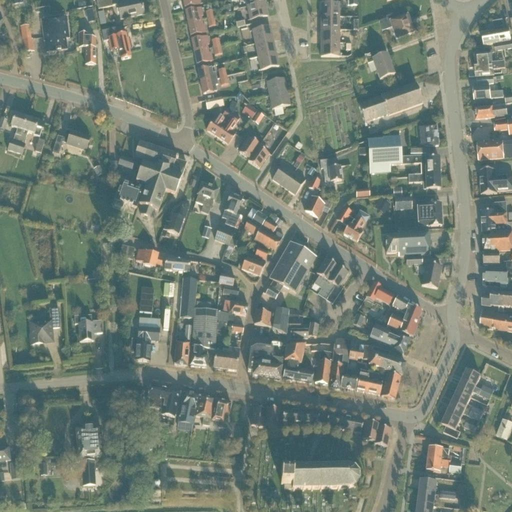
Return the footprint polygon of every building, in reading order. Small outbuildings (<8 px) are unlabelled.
[(98,12),(112,8),(109,0),(106,0),(96,2),(98,12)] [(181,0),(184,10),(195,7),(200,6),(198,0),(181,0)] [(244,0),(246,9),(264,5),(263,0),(244,0)] [(120,21),(143,16),(140,1),(117,6),(120,21)] [(264,5),(246,9),(249,22),(267,18),(264,5)] [(320,18),(339,18),(339,12),(339,6),(339,5),(320,5),(320,18)] [(187,26),(201,23),(200,18),(203,18),(201,10),(196,11),(185,13),(187,26)] [(207,21),(214,20),(212,12),(205,14),(207,21)] [(395,20),(394,16),(385,19),(386,21),(379,24),(382,33),(391,30),(395,42),(414,35),(407,16),(395,20)] [(320,32),(339,32),(339,18),(320,18),(320,32)] [(49,54),(67,52),(65,41),(68,40),(66,19),(42,22),(46,54),(49,54)] [(241,19),(235,21),(236,29),(243,28),(241,19)] [(214,20),(207,21),(208,29),(216,27),(214,20)] [(494,33),(482,35),(484,47),(510,42),(508,30),(504,31),(502,21),(492,23),(494,33)] [(201,23),(187,26),(190,38),(201,35),(206,34),(204,26),(202,27),(201,23)] [(254,46),(272,42),(270,29),(252,33),(254,46)] [(103,39),(117,37),(116,30),(102,32),(103,39)] [(339,45),(339,32),(320,32),(320,45),(339,45)] [(31,41),(30,35),(21,36),(23,54),(33,53),(32,41),(31,41)] [(95,67),(95,57),(95,55),(95,54),(95,50),(95,40),(87,40),(87,35),(79,36),(79,50),(85,50),(85,67),(95,67)] [(193,54),(207,51),(206,47),(209,46),(207,39),(202,40),(202,39),(191,42),(193,54)] [(131,59),(129,51),(130,50),(128,40),(111,44),(113,52),(118,51),(120,62),(131,59)] [(213,50),(220,48),(218,40),(211,42),(213,50)] [(257,59),(275,55),(272,42),(254,46),(257,59)] [(495,53),(511,50),(511,43),(494,47),(495,53)] [(338,59),(339,45),(320,45),(320,58),(338,59)] [(220,48),(213,50),(214,57),(221,56),(220,48)] [(207,51),(193,54),(196,66),(207,64),(212,63),(210,55),(208,55),(207,51)] [(378,60),(376,54),(364,58),(367,66),(373,64),(379,82),(394,77),(386,57),(378,60)] [(275,55),(257,59),(260,72),(278,68),(275,55)] [(492,64),(491,55),(474,56),(475,66),(475,67),(476,79),(494,77),(493,71),(505,70),(504,63),(492,64)] [(200,84),(216,80),(215,74),(213,75),(211,69),(197,72),(200,84)] [(219,80),(226,78),(225,70),(217,72),(219,80)] [(226,78),(219,80),(221,87),(228,86),(226,78)] [(493,85),(493,79),(476,80),(477,87),(493,85)] [(216,80),(200,84),(203,96),(216,93),(215,87),(218,87),(216,80)] [(269,98),(287,94),(284,81),(266,84),(269,98)] [(250,85),(252,91),(260,89),(259,83),(250,85)] [(387,118),(422,106),(415,85),(380,98),(381,99),(358,107),(364,125),(387,117),(387,118)] [(490,94),(489,89),(473,90),(474,102),(503,99),(503,92),(490,94)] [(287,94),(269,98),(272,111),(282,109),(290,108),(287,94)] [(207,112),(223,108),(221,98),(204,102),(207,112)] [(233,103),(229,112),(233,114),(238,105),(233,103)] [(251,121),(257,112),(247,105),(241,114),(251,121)] [(476,122),(494,120),(494,119),(507,118),(506,106),(493,107),(493,109),(475,111),(475,113),(474,114),(475,118),(476,120),(476,122)] [(217,140),(233,116),(226,112),(221,119),(217,117),(206,133),(217,140)] [(258,127),(263,118),(258,114),(252,123),(258,127)] [(15,155),(26,120),(14,116),(10,129),(17,131),(15,136),(14,136),(12,143),(10,142),(7,152),(15,155)] [(233,116),(217,140),(227,147),(235,136),(230,133),(239,120),(233,116)] [(26,120),(15,155),(21,157),(24,147),(24,146),(26,140),(25,140),(27,134),(34,136),(33,138),(39,140),(44,126),(38,124),(38,123),(26,120)] [(511,136),(511,122),(508,123),(508,124),(494,126),(495,133),(509,132),(509,137),(511,136)] [(418,150),(438,148),(436,128),(419,129),(421,146),(418,146),(418,150)] [(85,153),(90,140),(70,134),(68,141),(57,138),(52,155),(58,157),(62,144),(67,146),(66,147),(85,153)] [(438,160),(421,161),(421,158),(401,159),(399,139),(367,141),(370,176),(390,175),(389,167),(420,166),(421,177),(439,177),(438,160)] [(249,161),(258,149),(259,147),(249,140),(239,155),(249,161)] [(40,156),(44,143),(38,142),(34,154),(40,156)] [(511,144),(493,145),(493,143),(485,144),(485,146),(478,146),(479,163),(511,161),(511,144)] [(186,165),(177,162),(177,161),(176,160),(177,157),(139,144),(134,159),(143,162),(142,164),(136,182),(146,186),(139,207),(143,208),(140,217),(150,221),(153,212),(158,213),(165,193),(175,196),(186,165)] [(258,149),(249,161),(247,164),(258,171),(268,156),(258,149)] [(292,166),(295,160),(289,156),(286,161),(292,166)] [(137,171),(139,164),(120,158),(117,167),(131,172),(132,169),(137,171)] [(335,169),(334,161),(319,163),(320,172),(323,171),(324,185),(341,183),(339,169),(335,169)] [(283,190),(294,174),(282,166),(272,182),(283,190)] [(97,179),(103,176),(99,168),(93,171),(97,179)] [(311,179),(315,173),(311,170),(307,176),(311,179)] [(511,178),(496,179),(496,177),(496,172),(479,173),(480,196),(497,195),(497,194),(511,193),(511,178)] [(294,174),(283,190),(295,198),(305,182),(294,174)] [(421,177),(408,177),(408,185),(422,185),(422,183),(425,183),(425,192),(436,191),(440,191),(439,177),(421,177)] [(320,184),(313,180),(308,190),(315,194),(320,184)] [(138,192),(140,186),(132,183),(130,187),(121,184),(115,203),(116,203),(114,207),(121,210),(123,205),(136,210),(142,194),(138,192)] [(214,203),(218,192),(201,185),(197,197),(198,197),(195,205),(202,208),(200,214),(207,217),(213,203),(214,203)] [(401,198),(401,190),(393,190),(393,199),(401,198)] [(234,230),(239,219),(235,217),(242,201),(230,197),(224,213),(221,220),(226,222),(225,227),(234,230)] [(320,205),(315,201),(311,199),(304,213),(317,221),(323,209),(329,211),(333,203),(332,203),(322,204),(321,203),(320,205)] [(403,212),(403,208),(411,208),(411,199),(394,200),(394,213),(403,212)] [(387,210),(390,206),(383,202),(380,206),(387,210)] [(511,224),(507,225),(506,204),(494,205),(495,213),(481,214),(482,235),(496,234),(496,233),(511,232),(511,224)] [(184,222),(186,214),(189,207),(182,205),(177,219),(172,217),(170,225),(167,233),(178,237),(183,221),(184,222)] [(416,208),(417,228),(428,228),(441,228),(440,206),(426,206),(427,207),(416,208)] [(354,222),(348,219),(351,215),(344,210),(337,223),(347,229),(342,237),(356,245),(362,235),(360,234),(369,219),(359,213),(354,222)] [(261,229),(267,219),(257,213),(251,223),(261,229)] [(271,217),(268,223),(276,228),(279,222),(271,217)] [(267,222),(262,230),(272,236),(277,228),(276,228),(268,223),(267,222)] [(270,235),(248,223),(243,231),(256,239),(254,242),(274,254),(283,238),(277,234),(275,238),(270,235)] [(208,241),(211,231),(204,229),(201,239),(208,241)] [(228,248),(233,236),(219,230),(214,242),(228,248)] [(429,256),(428,232),(396,234),(387,234),(387,237),(384,237),(385,256),(397,255),(398,258),(429,256)] [(483,255),(511,253),(511,233),(496,235),(496,236),(482,236),(483,255)] [(299,250),(290,244),(269,280),(273,283),(265,296),(275,302),(282,288),(295,295),(316,259),(306,254),(305,248),(299,250)] [(132,262),(134,250),(121,247),(119,259),(132,262)] [(264,262),(267,255),(258,250),(254,257),(252,262),(246,260),(241,272),(259,279),(265,265),(261,263),(262,261),(264,262)] [(159,271),(162,261),(157,260),(158,257),(137,252),(135,263),(143,265),(143,267),(159,271)] [(484,268),(500,268),(500,256),(483,256),(484,268)] [(188,275),(189,264),(174,263),(174,261),(165,260),(164,272),(188,275)] [(321,291),(337,268),(326,261),(316,276),(319,278),(313,286),(321,291)] [(437,291),(441,269),(425,266),(421,288),(437,291)] [(321,291),(317,297),(326,303),(335,289),(337,291),(347,275),(337,268),(321,291)] [(511,270),(506,271),(506,274),(484,274),(483,288),(510,291),(511,281),(511,270)] [(89,284),(102,283),(101,271),(88,272),(89,284)] [(232,289),(235,278),(220,275),(218,286),(232,289)] [(196,282),(183,281),(180,311),(180,319),(193,320),(194,311),(196,282)] [(388,307),(393,298),(380,290),(380,289),(374,285),(366,299),(373,303),(374,300),(388,307)] [(222,296),(237,299),(238,291),(224,288),(222,296)] [(511,310),(511,295),(491,294),(491,299),(483,299),(482,308),(490,309),(490,308),(499,309),(499,314),(503,314),(504,309),(511,310)] [(306,302),(297,299),(294,309),(303,312),(306,302)] [(410,339),(418,320),(421,312),(415,310),(415,309),(407,305),(397,299),(392,308),(406,316),(402,324),(391,319),(387,329),(410,339)] [(216,323),(217,314),(217,313),(209,313),(210,305),(196,304),(195,312),(194,312),(193,320),(193,328),(192,346),(189,368),(206,370),(208,358),(206,358),(207,351),(215,352),(216,328),(216,323)] [(245,318),(247,307),(231,304),(229,315),(245,318)] [(30,347),(45,346),(44,344),(52,344),(51,331),(60,330),(58,310),(49,311),(50,324),(30,325),(31,338),(30,338),(30,347)] [(269,329),(272,315),(256,312),(254,327),(269,329)] [(285,338),(287,318),(287,314),(275,312),(271,331),(285,338)] [(503,322),(503,317),(482,313),(480,329),(492,331),(494,321),(503,322)] [(216,323),(216,328),(225,329),(226,322),(233,323),(234,318),(227,316),(228,316),(217,314),(216,323)] [(91,323),(91,317),(74,318),(74,327),(78,327),(79,344),(93,343),(92,336),(96,336),(102,336),(101,323),(91,323)] [(363,320),(357,318),(356,317),(351,327),(359,330),(364,321),(363,320)] [(511,318),(503,317),(503,322),(494,321),(492,331),(506,334),(507,323),(511,323),(511,318)] [(307,339),(308,332),(299,333),(299,325),(297,325),(298,318),(287,318),(285,338),(290,338),(290,341),(307,341),(307,339)] [(308,332),(307,339),(316,340),(318,328),(309,326),(308,332)] [(191,342),(192,328),(185,327),(184,341),(191,342)] [(396,341),(388,337),(389,333),(375,327),(369,340),(392,350),(392,352),(402,356),(409,341),(398,336),(396,341)] [(159,331),(154,331),(138,330),(137,342),(132,341),(131,354),(137,354),(136,363),(148,364),(149,348),(148,348),(148,342),(159,343),(159,331)] [(187,368),(189,345),(190,344),(184,344),(184,342),(176,341),(174,367),(187,368)] [(348,359),(349,352),(350,343),(337,341),(335,343),(333,356),(343,358),(342,367),(332,366),(329,390),(339,392),(340,389),(342,379),(344,379),(345,376),(346,374),(346,372),(347,361),(348,359)] [(228,356),(226,373),(236,374),(239,353),(235,352),(235,345),(229,345),(228,352),(228,356)] [(285,364),(300,366),(305,347),(291,347),(286,350),(283,363),(285,363),(285,364)] [(279,383),(282,363),(271,361),(273,350),(255,348),(250,351),(247,374),(252,374),(252,379),(279,383)] [(370,368),(370,369),(384,373),(398,377),(401,378),(405,366),(387,360),(388,356),(364,348),(362,355),(361,361),(369,363),(368,367),(370,368)] [(361,361),(362,355),(349,352),(348,359),(347,361),(356,363),(357,360),(361,361)] [(330,365),(329,365),(329,363),(331,363),(332,355),(320,353),(318,363),(314,385),(328,387),(330,365)] [(228,356),(215,354),(213,371),(226,373),(228,356)] [(299,369),(300,366),(285,364),(282,381),(295,383),(311,386),(313,372),(298,370),(298,369),(299,369)] [(370,368),(368,367),(358,364),(356,372),(360,372),(356,393),(379,398),(383,382),(370,379),(371,376),(368,376),(370,369),(370,368)] [(342,379),(340,389),(355,392),(358,373),(346,372),(346,374),(345,376),(344,379),(342,379)] [(384,387),(381,398),(394,402),(400,379),(398,378),(398,377),(384,373),(382,382),(384,382),(383,387),(384,387)] [(475,390),(476,389),(478,385),(480,379),(467,373),(462,384),(475,390)] [(481,392),(475,390),(462,384),(457,394),(470,401),(473,395),(478,397),(481,392)] [(160,416),(175,419),(179,394),(150,388),(147,400),(148,400),(147,405),(162,408),(160,416)] [(481,392),(492,397),(494,393),(483,388),(481,392)] [(490,402),(492,397),(481,392),(478,397),(482,398),(489,402),(490,402)] [(468,407),(470,401),(457,394),(452,405),(466,411),(471,414),(473,409),(468,407)] [(193,427),(194,420),(193,420),(198,398),(184,395),(177,425),(193,427)] [(209,429),(210,421),(214,402),(199,399),(195,419),(203,420),(202,428),(209,429)] [(226,431),(230,405),(216,402),(212,422),(219,424),(218,430),(226,431)] [(471,414),(466,411),(452,405),(447,416),(461,422),(463,416),(468,419),(471,414)] [(264,428),(276,430),(279,412),(266,409),(266,412),(264,428)] [(471,414),(482,419),(484,414),(473,409),(471,414)] [(266,412),(254,410),(251,428),(264,430),(264,428),(266,412)] [(300,425),(300,413),(283,412),(282,424),(300,425)] [(300,413),(300,425),(318,427),(318,414),(300,413)] [(479,424),(482,419),(471,414),(468,419),(479,424)] [(343,432),(345,419),(328,416),(326,428),(343,432)] [(456,433),(461,422),(447,416),(442,427),(446,429),(443,435),(457,441),(460,435),(456,433)] [(345,419),(343,432),(360,435),(363,423),(345,419)] [(507,443),(511,428),(511,425),(503,422),(496,438),(507,443)] [(374,444),(378,429),(378,426),(366,424),(362,442),(374,444)] [(475,435),(477,430),(466,424),(463,429),(475,435)] [(166,433),(168,427),(159,425),(158,432),(157,437),(166,439),(166,433)] [(378,429),(374,444),(374,446),(386,449),(390,431),(378,429)] [(102,458),(100,430),(91,431),(91,430),(85,430),(85,431),(75,432),(78,464),(80,464),(82,489),(95,488),(93,463),(92,463),(92,459),(102,458)] [(0,450),(0,463),(10,463),(8,449),(0,450)] [(428,461),(451,464),(451,460),(448,459),(449,452),(430,449),(428,461)] [(451,464),(428,461),(427,473),(440,475),(441,469),(450,470),(449,474),(461,476),(462,465),(451,464)] [(10,466),(12,482),(20,481),(18,465),(10,466)] [(349,468),(348,468),(348,466),(346,466),(346,468),(339,468),(339,466),(337,466),(337,468),(329,468),(329,467),(328,467),(328,468),(321,468),(321,467),(319,467),(319,468),(312,469),(312,467),(310,467),(310,469),(303,469),(303,467),(301,467),(301,469),(294,469),(294,467),(292,467),(292,469),(292,474),(281,474),(280,486),(283,486),(283,491),(293,492),(293,493),(294,493),(294,492),(302,492),(302,493),(304,493),(304,492),(311,492),(311,493),(312,493),(312,491),(319,491),(319,493),(321,493),(321,491),(328,491),(328,493),(330,493),(330,491),(337,491),(337,493),(339,493),(339,491),(346,491),(346,493),(348,493),(348,491),(349,490),(350,490),(351,490),(352,489),(353,489),(354,490),(355,489),(354,488),(355,487),(355,486),(356,485),(357,483),(358,484),(359,482),(357,482),(357,481),(358,480),(358,479),(358,478),(357,477),(359,476),(358,474),(357,475),(356,474),(356,473),(355,472),(354,471),(355,470),(354,468),(353,470),(352,469),(350,469),(349,468)] [(420,494),(456,499),(456,496),(441,494),(441,491),(436,490),(436,484),(422,482),(420,494)] [(440,500),(455,502),(456,499),(420,494),(419,506),(433,508),(434,502),(439,502),(440,500)]
